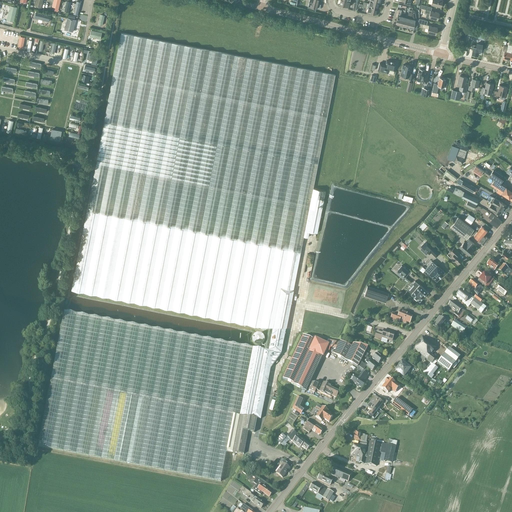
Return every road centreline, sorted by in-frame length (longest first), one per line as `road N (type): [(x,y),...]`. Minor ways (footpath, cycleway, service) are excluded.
road 1 (tertiary): [(271,511),(511,217)]
road 2 (residential): [(440,55),(260,9)]
